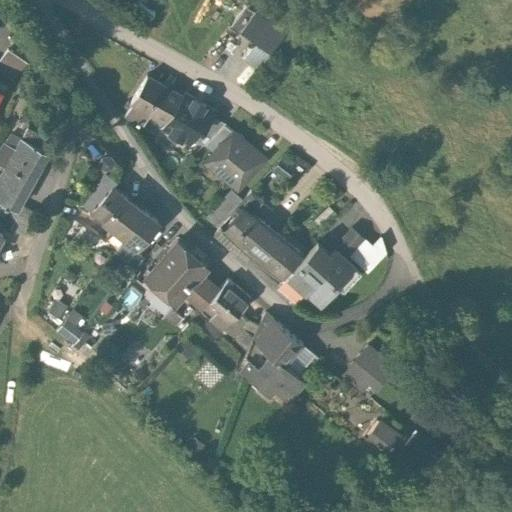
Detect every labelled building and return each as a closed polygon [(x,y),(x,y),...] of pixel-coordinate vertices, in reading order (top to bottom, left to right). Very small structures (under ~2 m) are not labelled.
[(285,35),(246,7),(229,30),(239,38),(242,34),(256,45),(244,63),(258,73),(285,35)] [(27,65),(8,51),(0,60),(0,71),(14,83),(27,65)] [(151,120),(166,129),(183,103),(147,81),(130,108),(133,109),(125,121),(143,132),(151,120)] [(183,103),(166,129),(163,134),(189,150),(192,145),(199,133),(203,136),(210,123),(214,117),(185,99),(183,103)] [(225,132),(210,123),(203,136),(199,133),(192,145),(205,152),(215,161),(234,140),(225,132)] [(19,209),(50,150),(40,145),(46,135),(29,126),(17,148),(3,141),(0,146),(0,166),(6,169),(0,179),(0,199),(4,202),(0,208),(0,210),(12,217),(17,208),(19,209)] [(265,167),(234,140),(215,161),(206,170),(238,198),(265,167)] [(85,212),(104,228),(124,203),(113,193),(117,188),(108,181),(85,212)] [(220,236),(247,262),(259,248),(255,245),(265,234),(253,225),(264,212),(252,200),(220,236)] [(145,219),(124,203),(104,228),(124,245),(145,219)] [(158,231),(145,219),(124,245),(137,255),(158,231)] [(259,248),(247,262),(282,289),(288,284),(304,267),(265,234),(255,245),(259,248)] [(148,286),(177,311),(201,284),(207,276),(178,251),(148,286)] [(316,254),(304,267),(288,284),(306,301),(310,297),(324,309),(337,295),(344,301),(361,282),(336,258),(329,266),(316,254)] [(218,299),(201,284),(177,311),(185,318),(193,308),(203,317),(205,314),(218,299)] [(228,288),(218,299),(205,314),(227,334),(250,307),(228,288)] [(48,319),(62,329),(77,307),(63,297),(48,319)] [(80,308),(61,331),(79,346),(98,323),(80,308)] [(302,350),(266,319),(253,345),(283,372),(302,350)] [(399,374),(368,349),(340,382),(362,400),(370,391),(379,399),(399,374)]
